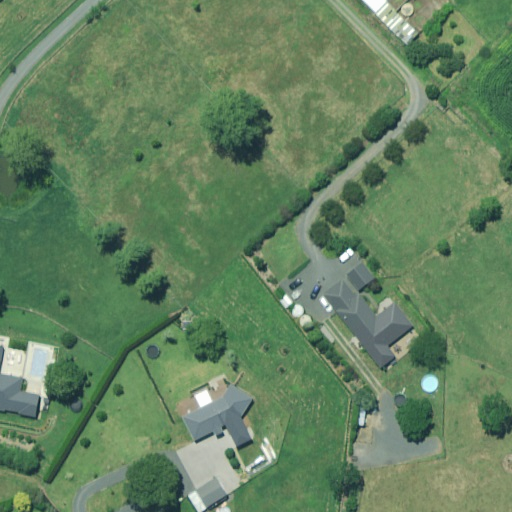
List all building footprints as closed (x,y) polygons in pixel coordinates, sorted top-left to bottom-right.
[(420,34),(388,0),(366,0),(408,45),(420,34)] [(378,279),(366,264),(349,276),(362,292),(378,279)] [(359,297),(346,281),(327,295),(375,358),(387,348),(384,344),(399,332),(385,314),(381,318),(363,294),(359,297)] [(290,293),(282,300),(289,309),(298,303),(290,293)] [(196,321),(184,321),(184,332),(196,333),(196,321)] [(220,343),(211,351),(221,363),(230,355),(220,343)] [(259,440),(249,420),(260,400),(233,386),(232,383),(217,390),(211,380),(197,387),(198,391),(192,394),(195,401),(185,406),(190,416),(187,418),(198,441),(217,432),(220,438),(231,433),(239,450),(259,440)] [(370,407),(362,406),(359,426),(367,427),(370,407)] [(233,495),(222,478),(200,492),(211,509),(233,495)]
